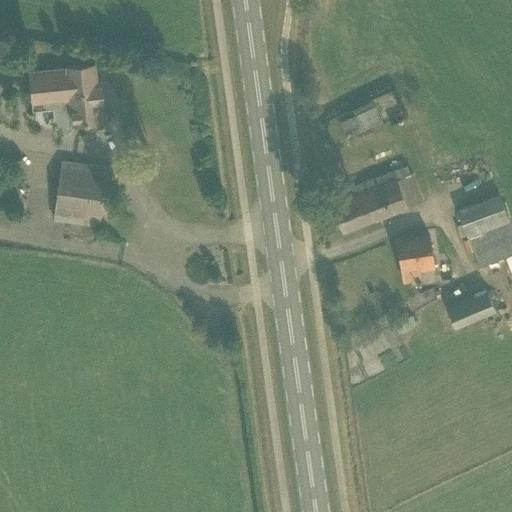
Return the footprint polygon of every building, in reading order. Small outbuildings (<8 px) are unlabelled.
[(72,96),(75,123),(103,120),(96,62),(30,69),(33,100),(72,96)] [(349,142),(368,134),(384,126),(375,106),(340,122),(349,142)] [(62,161),(55,219),(99,224),(107,167),(62,161)] [(342,232),(408,207),(397,179),(331,204),(342,232)] [(479,266),(511,252),(511,229),(495,190),(454,208),(479,266)] [(436,280),(434,265),(429,235),(398,239),(404,279),(409,278),(410,284),(436,280)] [(446,307),(455,327),(496,309),(487,290),(446,307)]
